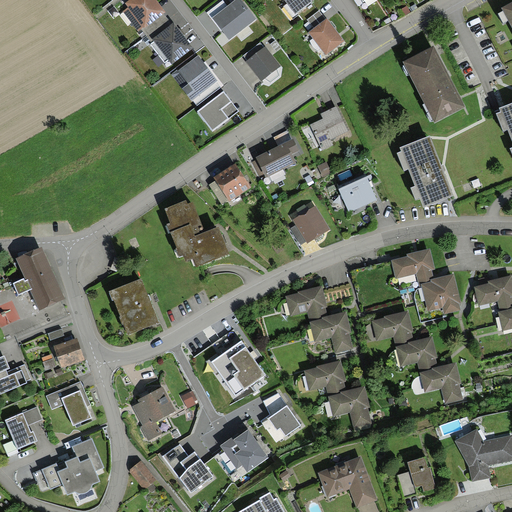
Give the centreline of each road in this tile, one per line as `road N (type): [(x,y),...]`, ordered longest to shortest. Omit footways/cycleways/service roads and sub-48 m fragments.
road 1 (residential): [(97,365),(150,350),(257,289),(363,244),(438,228),(511,227)]
road 2 (residential): [(67,244),(267,117)]
road 3 (residential): [(173,0),(267,117)]
road 4 (residential): [(97,365),(117,437),(106,511)]
road 5 (residential): [(267,117),(373,45)]
road 6 (residential): [(67,244),(97,365)]
